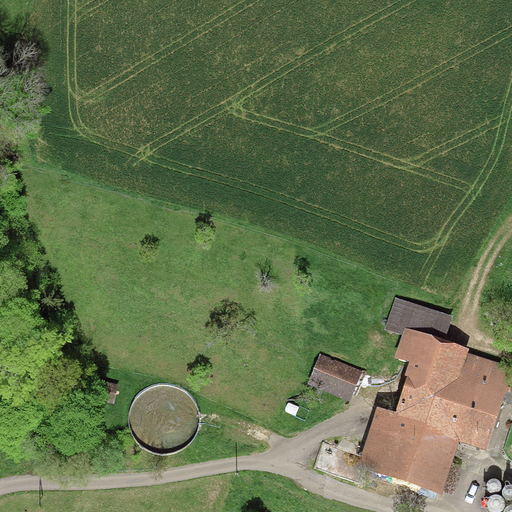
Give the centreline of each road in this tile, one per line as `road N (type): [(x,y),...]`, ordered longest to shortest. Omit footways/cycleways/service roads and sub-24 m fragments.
road 1 (residential): [(392,511),(289,469),(250,463),(158,480),(0,485)]
road 2 (track): [(511,357),(473,341),(462,324),(478,271),(511,222)]
